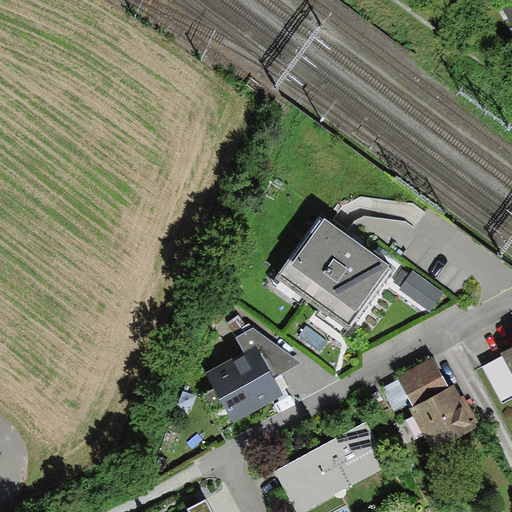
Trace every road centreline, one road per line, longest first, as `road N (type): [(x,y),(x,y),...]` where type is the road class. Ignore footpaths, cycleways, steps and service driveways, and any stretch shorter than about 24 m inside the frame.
road 1 (residential): [(511,298),(223,455),(255,511)]
road 2 (track): [(223,455),(113,511)]
